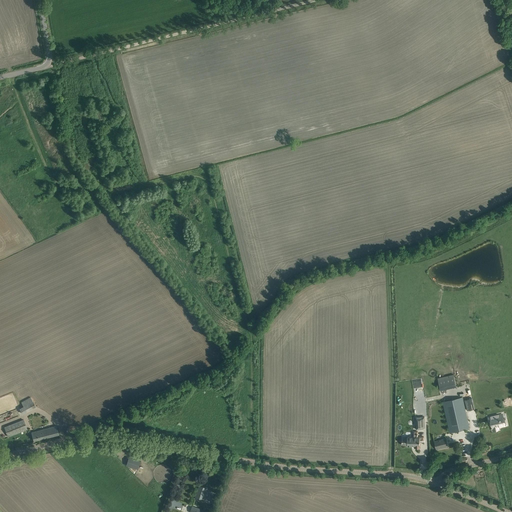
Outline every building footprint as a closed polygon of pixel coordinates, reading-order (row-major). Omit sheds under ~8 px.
[(453,375),(438,378),(441,390),(456,386),(453,375)] [(450,389),(432,393),(433,399),(451,395),(450,389)] [(31,397),(21,402),(23,406),(20,408),(23,414),(36,407),(31,397)] [(469,428),(462,397),(443,402),(450,432),(469,428)] [(501,420),(500,419),(499,415),(488,417),(489,423),(491,422),(493,430),(499,429),(498,427),(505,426),(507,425),(505,419),(503,420),(503,419),(501,420)] [(425,417),(416,417),(416,429),(423,429),(423,428),(425,427),(425,417)] [(27,429),(23,420),(4,427),(8,437),(27,429)] [(32,432),(34,441),(59,435),(56,426),(32,432)] [(402,440),(402,443),(402,445),(407,445),(407,446),(412,446),(412,445),(415,445),(414,448),(420,448),(420,442),(420,440),(424,440),(424,437),(420,436),(420,437),(407,437),(407,438),(403,438),(403,440),(402,440)] [(435,441),(436,449),(448,446),(446,439),(435,441)] [(138,469),(140,461),(129,458),(126,465),(138,469)] [(200,486),(195,499),(202,501),(203,501),(205,500),(206,498),(211,500),(213,494),(205,491),(206,488),(200,486)]
